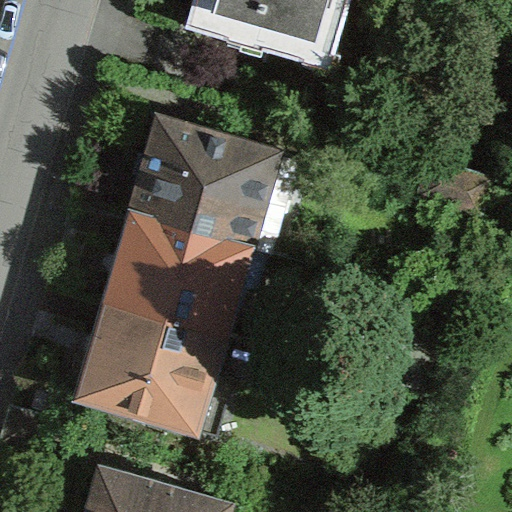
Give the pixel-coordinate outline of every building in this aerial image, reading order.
[(348,0),(192,0),(186,22),(303,56),(307,41),(334,49),(348,0)] [(143,166),(130,209),(271,250),(299,155),(159,113),(143,166)] [(494,175),(430,156),(419,193),(482,211),(494,175)] [(260,290),(271,250),(130,209),(115,261),(105,295),(226,331),(240,284),(260,290)] [(237,334),(226,331),(105,295),(87,361),(78,392),(218,433),(234,376),(226,373),(237,334)] [(72,421),(12,403),(1,439),(61,457),(72,421)] [(243,511),(246,504),(100,462),(85,511),(243,511)]
